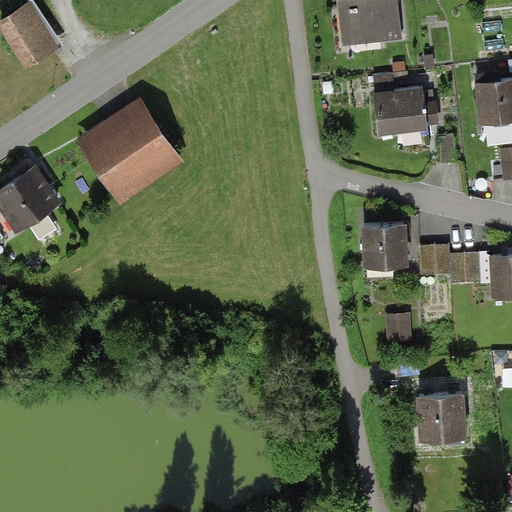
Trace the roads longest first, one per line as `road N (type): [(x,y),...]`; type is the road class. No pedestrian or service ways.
road 1 (residential): [(373,511),(316,174)]
road 2 (residential): [(0,144),(216,0)]
road 3 (residential): [(511,217),(316,174)]
road 4 (residential): [(316,174),(294,0)]
